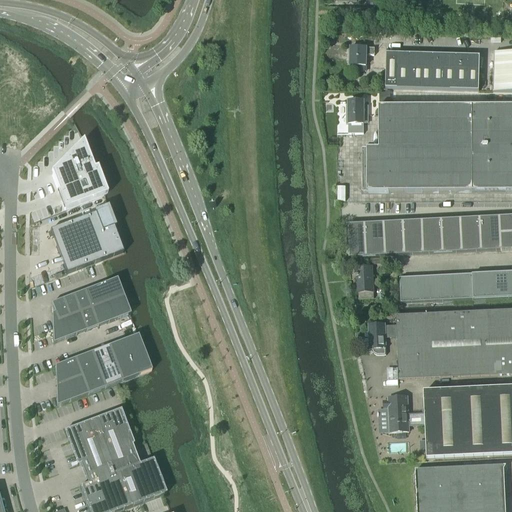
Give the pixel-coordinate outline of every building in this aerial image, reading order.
[(386,50),(386,45),(386,36),(371,36),(370,50),(366,50),(366,49),(350,49),(349,67),(357,68),(357,73),(365,73),(366,57),(374,57),(374,61),(379,61),(379,78),(385,78),(386,55),(386,50)] [(511,53),(493,53),(492,93),(511,92),(511,53)] [(397,55),(386,55),(385,78),(385,90),(397,90),(397,55)] [(408,91),(409,56),(397,55),(397,90),(408,91)] [(420,91),(421,56),(409,56),(408,91),(420,91)] [(432,91),(432,56),(421,56),(420,91),(432,91)] [(443,91),(444,56),(432,56),(432,91),(443,91)] [(455,91),(456,56),(444,56),(443,91),(455,91)] [(467,92),(467,57),(456,56),(455,91),(459,92),(467,92)] [(467,57),(467,92),(478,92),(479,57),(467,57)] [(379,104),(390,104),(390,97),(390,92),(385,92),(385,94),(379,94),(379,97),(379,104)] [(347,102),(347,127),(348,127),(349,135),(363,135),(363,124),(368,124),(368,107),(364,107),(364,102),(347,102)] [(362,194),(511,193),(511,107),(379,108),(379,150),(362,150),(362,194)] [(83,143),(51,175),(58,195),(57,195),(64,213),(108,197),(98,170),(94,171),(83,143)] [(94,215),(50,232),(66,276),(123,254),(113,228),(106,211),(94,215)] [(511,217),(348,226),(350,260),(398,257),(511,251),(511,217)] [(372,268),(356,269),(358,301),(374,300),(372,268)] [(508,299),(507,274),(495,275),(497,300),(508,299)] [(485,300),(484,275),(472,276),(473,301),(485,300)] [(497,300),(495,275),(494,275),(484,275),(485,300),(497,300)] [(463,301),(462,276),(451,277),(453,302),(463,301)] [(473,301),(472,276),(462,276),(463,301),(473,301)] [(442,302),(441,277),(431,278),(432,303),(442,302)] [(453,302),(451,277),(441,277),(442,302),(453,302)] [(421,303),(420,278),(410,279),(411,304),(421,303)] [(432,303),(431,278),(420,278),(421,303),(432,303)] [(411,304),(410,279),(399,279),(400,304),(411,304)] [(117,289),(114,282),(104,285),(54,304),(51,305),(52,309),(56,319),(52,321),(53,338),(52,338),(53,345),(118,321),(128,317),(125,310),(117,289)] [(368,326),(369,348),(369,350),(372,350),(373,354),(375,356),(377,357),(379,357),(386,356),(385,339),(397,338),(399,380),(511,374),(511,310),(396,316),(396,327),(384,327),(384,325),(368,326)] [(75,360),(55,368),(55,376),(57,379),(55,380),(61,395),(56,397),(56,408),(121,383),(122,383),(139,377),(137,373),(147,369),(142,355),(135,337),(108,348),(99,351),(101,354),(84,360),(83,357),(75,360)] [(426,442),(420,442),(421,450),(426,450),(426,456),(427,460),(511,456),(511,389),(423,393),(424,415),(425,427),(426,440),(426,442)] [(425,427),(424,415),(408,416),(407,398),(388,399),(388,402),(383,402),(384,410),(388,409),(389,434),(409,433),(409,428),(425,427)] [(88,511),(120,511),(152,500),(164,496),(151,461),(139,466),(132,446),(133,446),(120,411),(105,417),(92,422),(96,432),(69,442),(79,466),(81,466),(88,485),(79,488),(88,511)] [(417,511),(505,511),(504,471),(506,466),(415,471),(417,511)]
